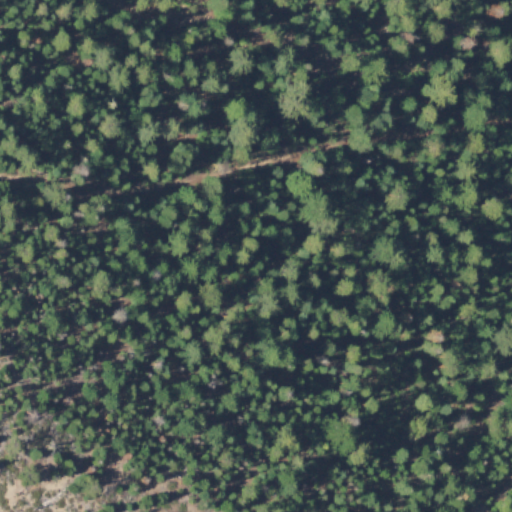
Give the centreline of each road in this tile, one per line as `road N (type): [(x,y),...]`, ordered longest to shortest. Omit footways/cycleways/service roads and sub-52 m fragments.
road 1 (track): [(0,181),(185,185),(511,117)]
road 2 (track): [(162,0),(374,79),(393,107),(373,143)]
